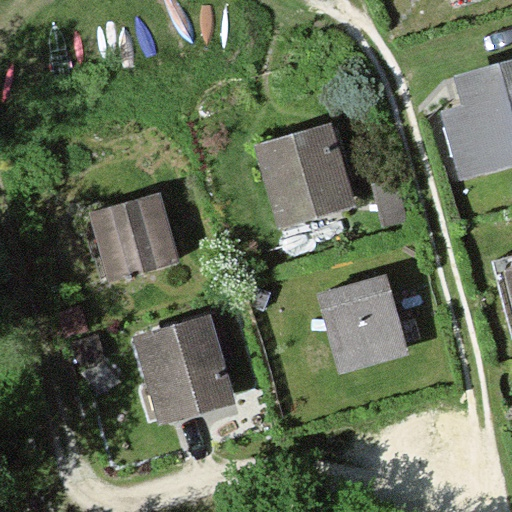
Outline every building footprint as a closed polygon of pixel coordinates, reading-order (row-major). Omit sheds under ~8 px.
[(462,173),(511,157),(511,61),(457,78),(464,102),(442,108),(462,173)] [(330,123),(255,147),(279,225),(355,202),(330,123)] [(157,196),(92,215),(110,277),(175,258),(157,196)] [(385,275),(319,293),(341,369),(406,351),(385,275)] [(208,314),(136,337),(163,422),(235,400),(208,314)]
